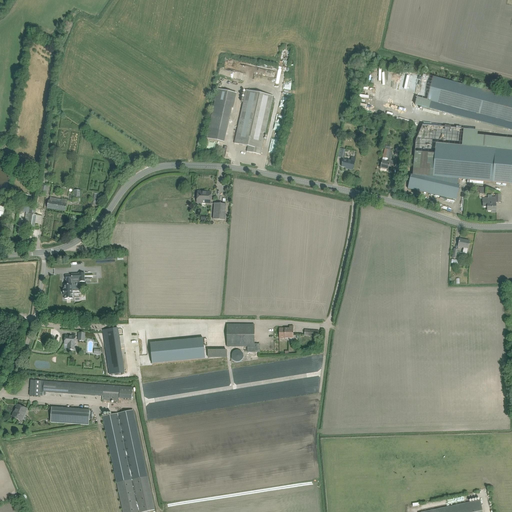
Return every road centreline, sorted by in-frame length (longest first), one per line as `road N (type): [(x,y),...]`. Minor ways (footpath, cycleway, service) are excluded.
road 1 (tertiary): [(44,251),(75,242),(129,182),(162,166),(232,167),(355,193)]
road 2 (unclassified): [(226,321),(328,324),(355,193)]
road 3 (tertiary): [(355,193),(463,224),(511,226)]
road 4 (track): [(328,324),(314,438),(318,479)]
